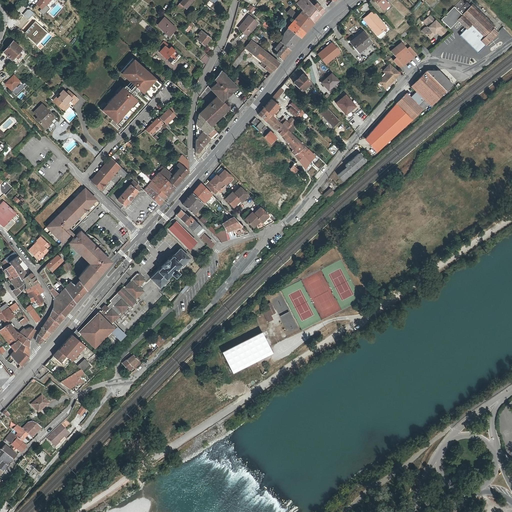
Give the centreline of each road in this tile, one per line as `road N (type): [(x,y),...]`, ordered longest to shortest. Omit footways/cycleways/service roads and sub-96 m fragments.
road 1 (track): [(75,511),(366,318)]
road 2 (primary): [(196,175),(305,41),(349,0)]
road 3 (residential): [(277,227),(196,320),(118,381)]
road 4 (residential): [(409,75),(277,227)]
road 5 (residential): [(196,175),(192,110),(235,0)]
road 6 (residential): [(220,246),(183,297),(122,355),(118,381)]
road 7 (residential): [(118,381),(77,394),(0,485)]
road 8 (residential): [(118,381),(16,506)]
road 9 (primary): [(39,358),(142,237)]
